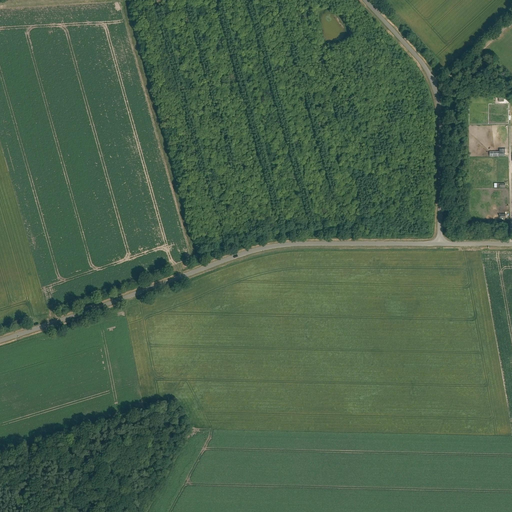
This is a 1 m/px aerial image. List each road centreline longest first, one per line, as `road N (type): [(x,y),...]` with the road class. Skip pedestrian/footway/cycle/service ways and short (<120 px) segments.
road 1 (unclassified): [(0,340),(270,246),(439,244)]
road 2 (unclassified): [(439,244),(434,88),(364,0)]
